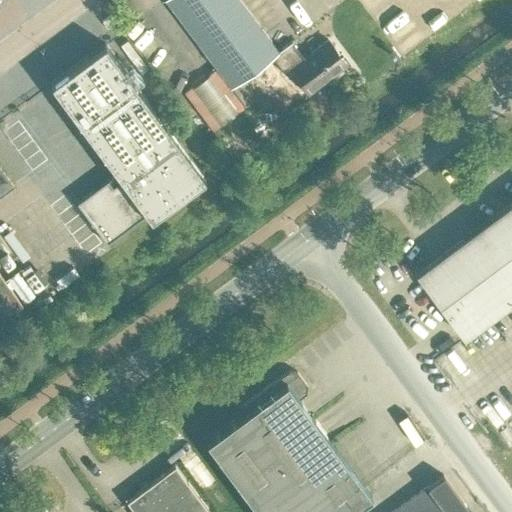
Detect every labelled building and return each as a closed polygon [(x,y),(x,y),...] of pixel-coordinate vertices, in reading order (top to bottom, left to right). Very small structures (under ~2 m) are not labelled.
[(167,0),(230,85),(273,53),(283,67),(287,63),(307,90),(346,61),(328,37),(300,58),(288,40),(278,48),(242,0),(167,0)] [(107,177),(76,200),(106,241),(202,170),(171,129),(170,130),(104,42),(50,82),(120,177),(111,184),(107,177)] [(0,318),(21,302),(0,273),(0,193),(13,184),(0,166),(0,318)] [(511,301),(511,201),(420,270),(468,335),(511,301)] [(240,404),(244,410),(205,439),(259,511),(345,511),(371,493),(298,396),(305,391),(306,382),(296,369),(288,368),(240,404)] [(126,499),(135,511),(210,511),(174,463),(126,499)] [(390,511),(471,511),(443,473),(390,511)]
